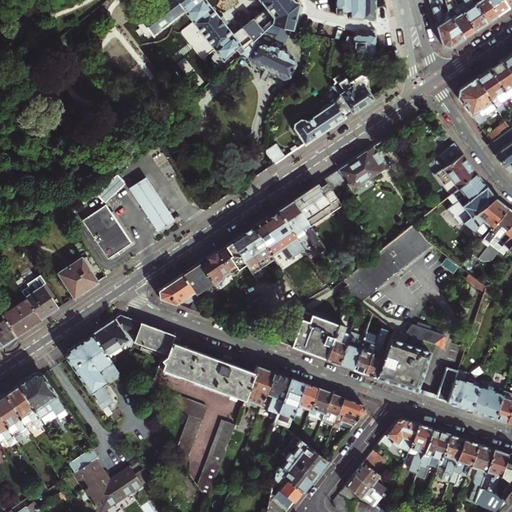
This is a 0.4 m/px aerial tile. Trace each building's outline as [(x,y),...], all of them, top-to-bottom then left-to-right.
[(199,29),(216,47),(213,50),(221,59),(212,68),(218,75),(241,53),(255,39),(268,45),(272,44),(285,51),(292,29),(299,2),(294,1),(292,0),(158,0),(160,3),(140,19),(136,22),(149,38),(152,36),(153,36),(178,17),(180,20),(184,18),(187,22),(175,31),(183,41),(199,29)] [(376,3),(376,0),(336,0),(337,14),(342,14),(342,11),(350,11),(350,18),(376,18),(376,3)] [(445,0),(430,5),(436,26),(442,44),(449,47),(464,37),(450,16),(445,0)] [(447,0),(445,0),(450,16),(464,37),(470,33),(475,30),(458,5),(453,8),(447,0)] [(462,0),(457,4),(458,5),(475,30),(481,26),(486,22),(471,0),(462,0)] [(471,0),(486,22),(493,18),(497,15),(487,0),(471,0)] [(487,0),(497,15),(503,11),(509,7),(504,0),(487,0)] [(374,55),(375,35),(355,35),(353,37),(353,41),(350,41),(349,50),(367,59),(369,60),(374,55)] [(255,39),(241,53),(250,57),(252,63),(258,66),(261,63),(276,71),(277,75),(284,79),(289,77),(296,64),(294,59),(286,55),(285,51),(272,44),(268,45),(255,39)] [(511,53),(508,56),(501,60),(511,76),(511,53)] [(511,76),(501,60),(495,65),(489,69),(508,98),(511,95),(511,76)] [(508,98),(489,69),(481,74),(474,78),(496,109),(501,116),(506,112),(501,104),(508,98)] [(335,101),(345,116),(366,103),(372,98),(366,87),(369,85),(369,81),(366,77),(362,75),(349,83),(346,78),(342,81),(339,76),(334,79),(336,82),(333,87),(341,96),(335,101)] [(496,109),(474,78),(465,84),(459,89),(457,96),(478,125),(486,120),(484,117),(496,109)] [(294,127),(305,143),(323,131),(345,116),(335,101),(333,104),(329,106),(328,103),(321,108),(322,111),(306,121),(305,119),(301,119),(295,123),(294,127)] [(487,136),(491,142),(509,129),(505,123),(487,136)] [(511,127),(509,129),(491,142),(487,145),(494,154),(494,155),(498,161),(503,167),(504,166),(510,173),(511,172),(511,127)] [(443,168),(458,188),(477,173),(470,164),(458,148),(454,142),(439,156),(447,166),(443,168)] [(279,161),(286,156),(277,143),(267,150),(267,153),(274,164),(279,161)] [(327,184),(336,196),(350,186),(352,190),(387,167),(374,147),(358,157),(325,179),(327,184)] [(462,206),(486,186),(481,180),(477,173),(458,188),(453,193),(462,206)] [(97,195),(105,204),(125,185),(117,176),(97,195)] [(146,178),(130,190),(144,211),(159,233),(176,221),(161,200),(146,178)] [(293,200),(311,227),(342,206),(336,196),(327,184),(321,188),(318,184),(307,192),(293,200)] [(471,217),(494,198),(490,192),(486,186),(462,206),(471,217)] [(462,206),(453,193),(448,196),(453,203),(447,209),(459,225),(464,222),(471,217),(462,206)] [(483,238),(507,208),(502,204),(494,198),(471,217),(464,222),(483,238)] [(278,210),(299,241),(307,235),(319,252),(325,248),(311,227),(293,200),(286,205),(278,210)] [(83,220),(109,258),(128,245),(132,243),(106,204),(83,220)] [(505,232),(511,223),(511,212),(507,208),(483,238),(472,252),(478,258),(479,257),(483,260),(491,260),(498,251),(499,252),(502,248),(497,243),(505,232)] [(253,227),(272,254),(281,248),(288,259),(293,256),(293,257),(305,250),(299,241),(278,210),(267,218),(253,227)] [(511,245),(511,223),(505,232),(511,237),(502,248),(499,252),(504,255),(511,245)] [(342,289),(348,295),(360,303),(432,245),(427,241),(414,224),(344,279),(348,284),(342,289)] [(225,246),(217,251),(230,271),(232,275),(239,270),(244,264),(242,262),(245,261),(252,272),(274,257),(272,254),(253,227),(242,234),(225,246)] [(201,266),(212,282),(215,285),(224,279),(223,277),(230,271),(217,251),(209,256),(207,258),(209,261),(201,266)] [(58,273),(75,297),(87,289),(98,282),(81,258),(58,273)] [(458,267),(447,258),(441,265),(453,274),(458,267)] [(182,274),(195,294),(212,282),(201,266),(199,263),(191,268),(182,274)] [(26,298),(42,320),(51,313),(59,308),(43,285),(48,282),(43,274),(28,284),(29,287),(22,292),(26,298)] [(193,300),(190,308),(203,313),(204,307),(195,294),(182,274),(171,282),(159,290),(159,297),(179,304),(180,301),(185,299),(188,303),(193,300)] [(485,287),(469,274),(465,279),(483,294),(485,287)] [(495,286),(491,292),(503,301),(507,296),(495,286)] [(332,361),(338,363),(349,332),(356,315),(360,303),(348,295),(339,321),(325,358),(332,361)] [(1,314),(16,336),(31,327),(42,320),(26,298),(1,314)] [(373,313),(360,303),(356,315),(370,320),(373,313)] [(325,358),(339,321),(304,309),(296,328),(290,345),(307,351),(325,358)] [(238,326),(249,330),(254,316),(254,314),(244,310),(238,326)] [(0,343),(2,346),(9,341),(16,336),(1,314),(0,314),(0,343)] [(133,340),(140,322),(133,320),(121,315),(93,333),(106,354),(123,343),(124,343),(124,344),(131,347),(133,340)] [(253,331),(257,333),(262,318),(254,316),(249,330),(253,331)] [(410,388),(417,391),(430,351),(420,347),(423,339),(434,342),(445,333),(429,328),(430,325),(417,320),(416,323),(411,322),(404,332),(415,336),(412,345),(404,342),(406,336),(392,332),(386,349),(376,377),(410,388)] [(245,398),(254,372),(211,356),(172,341),(174,335),(161,330),(140,322),(133,340),(167,353),(161,368),(245,398)] [(285,343),(290,345),(296,328),(286,324),(280,341),(285,343)] [(371,375),(376,377),(386,349),(392,332),(381,327),(376,341),(364,372),(371,375)] [(346,366),(353,368),(364,338),(349,332),(338,363),(346,366)] [(106,354),(93,333),(80,342),(68,350),(67,358),(102,408),(106,415),(112,412),(107,405),(112,401),(100,384),(108,380),(109,381),(111,381),(118,376),(118,375),(118,372),(119,372),(106,354)] [(359,370),(364,372),(376,341),(364,337),(364,338),(353,368),(359,370)] [(261,404),(273,371),(264,368),(257,365),(254,372),(245,398),(261,404)] [(447,401),(457,371),(447,367),(436,397),(441,399),(447,401)] [(42,374),(39,369),(29,376),(17,384),(38,415),(51,407),(54,412),(63,406),(42,374)] [(471,409),(479,385),(471,382),(472,379),(467,377),(468,372),(458,369),(457,371),(447,401),(460,405),(471,409)] [(275,418),(290,377),(281,374),(273,371),(261,404),(261,405),(273,409),(271,416),(275,418)] [(288,426),(304,382),(297,380),(290,377),(275,418),(274,421),(288,426)] [(495,417),(503,393),(505,385),(504,383),(498,380),(495,382),(493,386),(488,384),(487,388),(479,385),(471,409),(484,413),(495,417)] [(307,415),(317,387),(314,386),(307,383),(304,382),(288,426),(287,428),(295,435),(299,437),(307,415)] [(38,415),(17,384),(11,388),(4,393),(25,424),(32,419),(38,428),(41,426),(44,424),(41,420),(38,415)] [(321,420),(332,392),(325,390),(317,387),(307,415),(321,420)] [(332,427),(343,397),(340,396),(337,395),(334,393),(332,392),(321,420),(320,425),(323,426),(324,424),(332,427)] [(25,424),(4,393),(0,395),(0,415),(12,433),(19,428),(24,436),(31,432),(25,424)] [(507,421),(511,404),(511,395),(503,393),(495,417),(500,419),(507,421)] [(175,453),(185,468),(207,406),(174,394),(169,408),(189,415),(175,453)] [(339,425),(350,429),(365,410),(364,404),(363,404),(354,401),(343,397),(332,427),(338,428),(339,425)] [(12,433),(0,415),(0,440),(5,437),(11,445),(17,441),(12,433)] [(408,449),(418,423),(408,419),(403,418),(396,420),(380,440),(390,447),(393,443),(395,445),(408,450),(408,449)] [(200,490),(207,499),(207,500),(235,424),(221,419),(198,486),(200,490)] [(416,472),(432,428),(426,425),(418,423),(408,449),(415,452),(414,454),(408,469),(416,472)] [(437,465),(449,433),(440,430),(432,428),(416,472),(415,475),(424,478),(429,465),(436,467),(437,465)] [(448,481),(463,438),(456,436),(449,433),(437,465),(445,468),(440,480),(440,481),(447,483),(448,481)] [(290,442),(321,467),(327,459),(299,437),(295,435),(290,442)] [(470,466),(478,443),(471,441),(463,438),(448,481),(455,483),(458,473),(467,475),(470,466)] [(276,470),(302,491),(313,477),(321,467),(290,442),(283,450),(288,454),(275,470),(276,470)] [(480,488),(493,448),(485,446),(478,443),(470,466),(478,469),(473,482),(475,484),(473,491),(472,492),(469,499),(473,501),(493,511),(500,511),(507,503),(495,494),(494,493),(480,488)] [(70,462),(75,470),(95,457),(98,456),(92,448),(70,462)] [(501,474),(508,453),(500,451),(493,448),(480,488),(494,493),(497,484),(501,474)] [(382,462),(371,452),(363,462),(375,471),(382,462)] [(495,494),(507,503),(511,496),(511,454),(508,453),(501,474),(509,480),(503,488),(497,484),(494,493),(495,494)] [(95,457),(75,470),(74,471),(95,503),(94,504),(95,506),(96,506),(100,511),(117,501),(117,502),(142,485),(141,484),(135,474),(130,466),(120,473),(109,480),(95,459),(96,458),(95,457)] [(375,471),(363,462),(359,467),(354,474),(383,496),(390,502),(393,494),(376,480),(380,475),(375,471)] [(445,468),(437,465),(436,467),(436,469),(441,471),(438,479),(440,480),(445,468)] [(145,468),(135,474),(141,484),(151,477),(145,468)] [(268,511),(285,511),(291,505),(294,501),(302,491),(276,470),(274,479),(282,485),(275,494),(272,492),(268,511)] [(383,496),(354,474),(350,479),(346,485),(357,494),(379,511),(378,511),(386,511),(380,509),(380,508),(376,504),(383,496)] [(395,487),(397,481),(392,477),(389,482),(395,487)] [(357,494),(346,485),(344,487),(341,490),(348,498),(352,500),(357,494)] [(201,503),(207,499),(200,490),(195,494),(201,503)] [(348,498),(341,490),(334,500),(335,508),(343,510),(348,498)] [(348,498),(343,510),(347,511),(349,511),(353,500),(352,500),(348,498)] [(356,511),(360,503),(353,500),(349,511),(356,511)] [(6,511),(31,511),(38,508),(35,504),(33,503),(26,507),(26,506),(17,511),(13,511),(11,509),(6,511)] [(363,511),(366,505),(360,503),(356,511),(363,511)]
